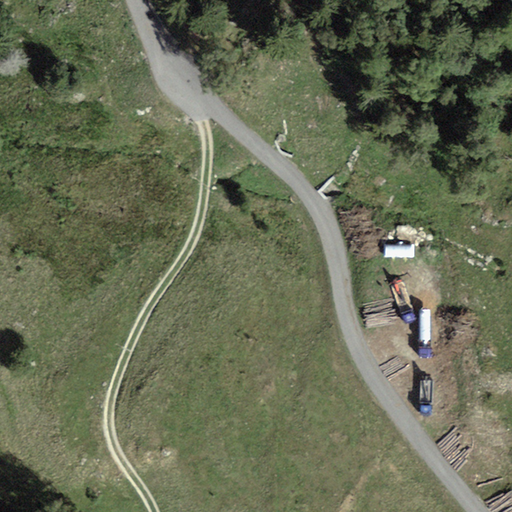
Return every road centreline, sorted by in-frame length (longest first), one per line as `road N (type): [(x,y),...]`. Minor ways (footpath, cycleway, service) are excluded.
road 1 (track): [(145,0),(194,85),(280,166),(327,229),(348,326),(383,402),(472,511)]
road 2 (track): [(194,85),(204,138),(200,214),(109,396),(114,451),(151,511)]
